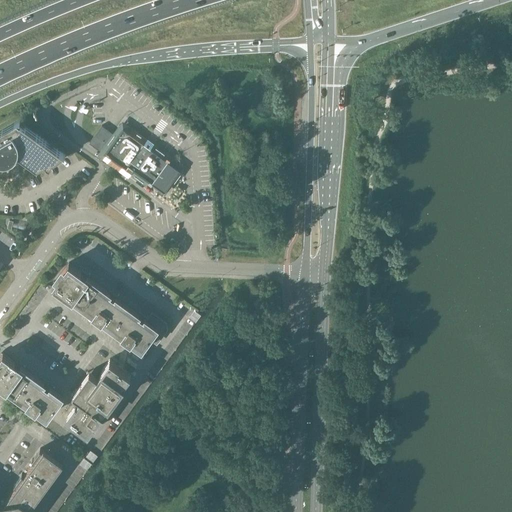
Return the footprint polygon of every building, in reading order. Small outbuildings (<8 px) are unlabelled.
[(21,121),(20,120),(0,131),(0,162),(1,162),(6,163),(11,161),(12,161),(13,163),(17,161),(15,159),(16,158),(18,154),(37,167),(45,163),(46,164),(48,166),(50,166),(52,165),(53,164),(53,162),(52,161),(61,156),(63,154),(65,156),(65,155),(21,123),(20,124),(18,122),(21,121)] [(116,135),(112,133),(102,125),(89,143),(106,155),(105,156),(110,160),(111,158),(122,167),(121,168),(128,173),(130,170),(152,185),(153,183),(159,187),(165,192),(181,170),(169,162),(170,160),(152,146),(153,144),(147,140),(146,142),(123,125),(116,135)] [(110,292),(87,275),(85,278),(79,274),(81,271),(69,262),(54,283),(66,292),(72,296),(95,313),(101,317),(101,318),(124,335),(124,334),(130,339),(142,348),(150,337),(157,342),(157,341),(166,329),(165,322),(153,314),(153,313),(148,320),(145,318),(143,320),(138,316),(139,314),(116,297),(114,299),(108,295),(110,292)] [(195,310),(195,311),(189,318),(193,320),(196,322),(201,315),(199,313),(195,310)] [(5,349),(0,355),(0,377),(2,379),(2,378),(8,383),(31,400),(37,404),(49,413),(64,392),(52,383),(50,386),(45,381),(46,379),(23,362),(21,364),(15,360),(17,358),(5,349)] [(104,372),(99,378),(90,371),(73,394),(80,400),(67,418),(88,433),(131,374),(110,359),(101,371),(104,372)] [(14,484),(16,485),(6,500),(0,501),(0,511),(29,511),(38,500),(36,499),(43,490),(45,491),(56,475),(54,474),(62,464),(63,462),(44,448),(43,450),(40,448),(33,459),(34,461),(24,475),(22,473),(14,484)] [(98,455),(96,454),(91,450),(86,456),(93,462),(98,455)] [(79,464),(85,468),(87,470),(92,464),(84,458),(79,464)]
